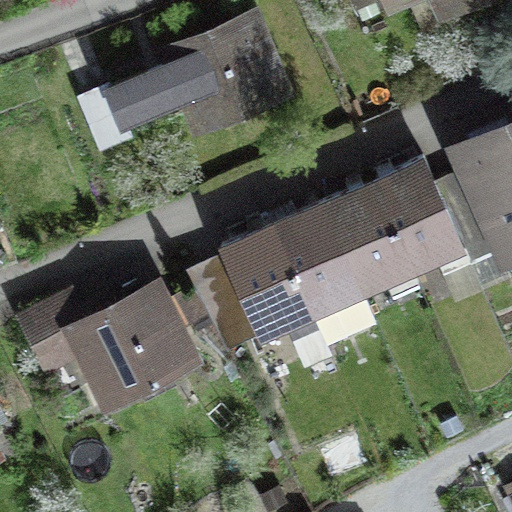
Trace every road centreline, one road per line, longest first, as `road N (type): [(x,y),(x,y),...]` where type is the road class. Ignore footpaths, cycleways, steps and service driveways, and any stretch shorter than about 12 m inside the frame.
road 1 (residential): [(511,74),(0,299)]
road 2 (residential): [(0,42),(116,0)]
